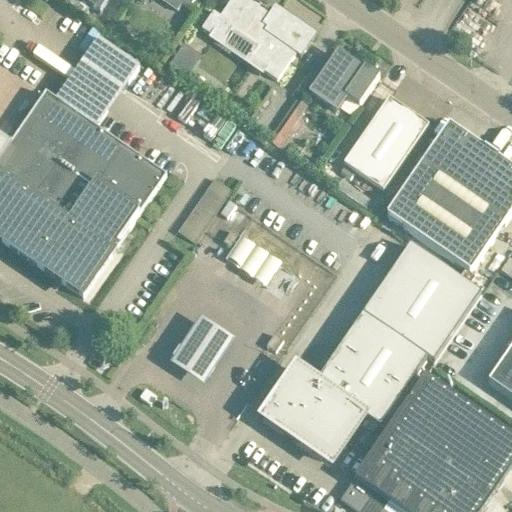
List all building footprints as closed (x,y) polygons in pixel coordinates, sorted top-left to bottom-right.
[(75,0),(100,15),(109,0),(75,0)] [(157,0),(177,13),(182,6),(189,11),(196,0),(157,0)] [(300,60),(316,37),(275,9),(270,17),(245,0),(233,0),(220,20),(213,15),(202,32),(223,46),(232,33),(257,50),(248,64),(277,84),(296,57),(300,60)] [(184,50),(168,72),(181,81),(196,59),(184,50)] [(338,58),(312,97),(337,114),(346,101),(359,110),(380,81),(365,71),(362,74),(338,58)] [(0,243),(83,301),(139,220),(167,180),(46,97),(10,149),(0,163),(0,243)] [(344,168),(382,195),(428,130),(389,102),(344,168)] [(298,105),(269,148),(277,154),(291,134),(307,111),(298,105)] [(472,276),(472,275),(511,217),(511,172),(498,163),(498,162),(485,153),(484,154),(449,129),(388,218),(387,219),(387,220),(388,221),(469,277),(470,277),(471,277),(472,276)] [(0,163),(10,149),(0,142),(0,163)] [(194,246),(230,194),(214,182),(178,234),(194,246)] [(241,241),(231,234),(223,246),(233,253),(241,241)] [(331,467),(363,420),(380,431),(427,362),(434,367),(481,297),(409,249),(316,387),(297,373),(264,421),(331,467)] [(235,348),(201,325),(171,372),(205,394),(235,348)] [(266,349),(276,356),(284,344),(274,338),(266,349)] [(511,352),(488,386),(511,402),(511,352)] [(511,440),(425,381),(354,483),(341,503),(342,504),(342,503),(354,511),(499,511),(492,502),(511,473),(511,440)]
